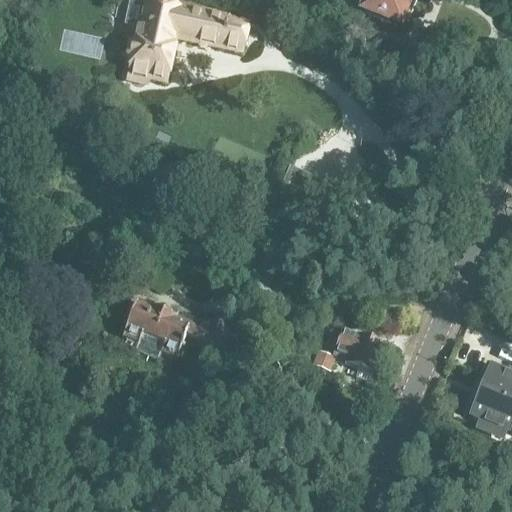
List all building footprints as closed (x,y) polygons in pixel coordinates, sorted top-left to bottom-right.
[(367,0),(362,16),(400,31),(406,15),(411,17),(417,0),(367,0)] [(177,11),(149,5),(147,11),(146,13),(144,14),(143,16),(142,18),(142,21),(142,23),(143,27),(140,44),(138,44),(138,47),(133,50),(132,58),(134,63),(131,76),(133,81),(148,84),(151,81),(166,84),(176,40),(198,44),(200,48),(204,48),(206,47),(242,55),(244,47),(248,45),(249,38),(247,35),(248,28),(213,20),(214,14),(202,12),(202,14),(177,9),(177,11)] [(69,100),(43,89),(37,102),(64,114),(69,100)] [(39,134),(49,110),(15,96),(11,106),(25,112),(21,126),(39,134)] [(291,171),(278,199),(332,221),(341,198),(317,188),(319,182),(291,171)] [(107,192),(110,186),(88,176),(85,183),(107,192)] [(162,318),(136,308),(123,341),(139,347),(135,356),(157,365),(160,356),(177,363),(179,356),(182,357),(186,347),(183,347),(187,339),(203,345),(201,350),(225,360),(227,354),(275,347),(272,329),(229,335),(229,333),(204,323),(203,327),(164,312),(162,318)] [(354,340),(343,335),(340,343),(333,340),(329,350),(336,353),(335,356),(346,360),(344,365),(359,371),(355,380),(369,385),(373,376),(376,377),(387,349),(355,337),(354,340)] [(334,360),(320,354),(314,367),(329,373),(334,360)] [(480,430),(504,440),(511,419),(511,384),(494,378),(478,419),(483,421),(480,430)] [(70,455),(66,451),(60,451),(53,458),(55,465),(61,470),(67,469),(71,461),(70,455)]
